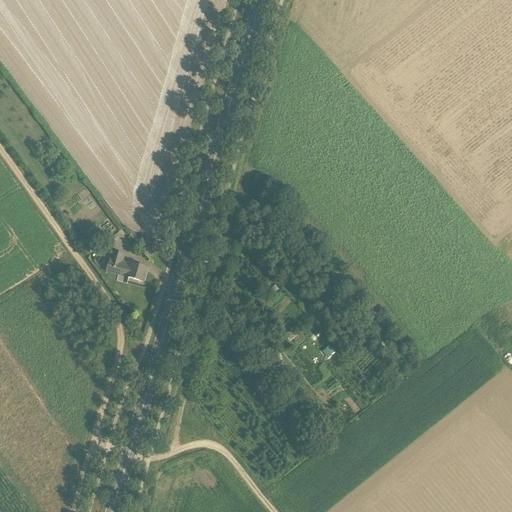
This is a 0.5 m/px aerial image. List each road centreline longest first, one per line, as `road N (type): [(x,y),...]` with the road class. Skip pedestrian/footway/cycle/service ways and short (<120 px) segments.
road 1 (primary): [(112,511),(266,0)]
road 2 (track): [(93,445),(122,357),(122,327),(110,294),(0,148)]
road 3 (track): [(275,511),(222,447),(202,442),(149,459),(107,451)]
